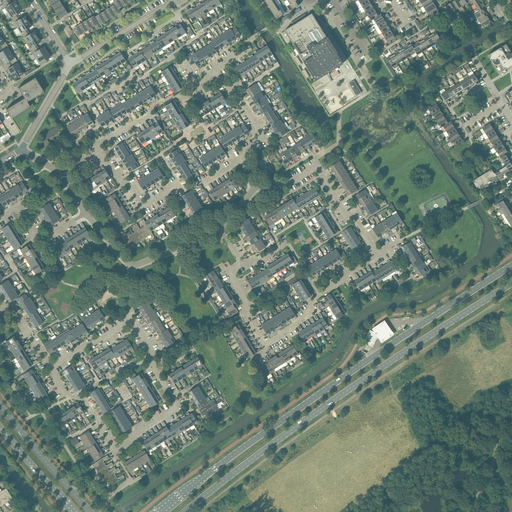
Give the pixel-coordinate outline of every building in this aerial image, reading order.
[(57,0),(51,4),(54,9),(61,4),(58,0),(57,0)] [(118,9),(123,6),(119,0),(116,0),(114,2),(114,3),(116,5),(118,9)] [(205,0),(206,1),(203,3),(209,12),(211,14),(215,12),(213,9),(207,0),(205,0)] [(207,0),(213,9),(217,7),(212,0),(207,0)] [(293,9),(300,5),(296,0),(290,4),(293,9)] [(457,0),(454,0),(452,2),(457,9),(462,6),(459,1),(457,0)] [(483,10),(484,9),(482,7),(485,5),(483,2),(481,4),(478,0),(473,3),(478,12),(483,10)] [(15,1),(9,5),(7,2),(2,5),(7,13),(18,6),(15,1)] [(278,5),(275,1),(268,5),(271,10),(278,5)] [(435,5),(432,1),(423,6),(426,11),(435,5)] [(364,11),(372,7),(369,2),(362,7),(364,11)] [(452,12),(457,9),(452,2),(447,5),(452,12)] [(113,6),(111,8),(115,15),(120,12),(118,9),(116,5),(114,3),(112,4),(113,6)] [(205,14),(209,12),(203,3),(201,4),(200,3),(198,4),(205,14)] [(54,9),(57,13),(64,9),(61,4),(54,9)] [(201,17),(205,14),(198,4),(197,5),(198,6),(195,8),(201,17)] [(280,10),(278,5),(271,10),(273,14),(280,10)] [(426,11),(429,16),(438,10),(435,5),(426,11)] [(447,5),(443,8),(447,15),(452,12),(447,5)] [(15,15),(21,11),(18,6),(7,13),(12,21),(17,17),(15,15)] [(367,16),(375,11),(372,7),(364,11),(367,16)] [(106,11),(110,18),(115,15),(111,8),(106,11)] [(197,19),(201,17),(195,8),(193,10),(192,8),(190,9),(197,19)] [(64,9),(57,13),(61,18),(69,13),(67,11),(66,12),(64,9)] [(192,22),(197,19),(190,9),(189,10),(190,11),(187,13),(192,22)] [(283,15),(280,10),(273,14),(276,19),(283,15)] [(441,15),(438,10),(429,16),(432,20),(441,15)] [(485,13),(483,10),(478,12),(474,15),(477,19),(486,14),(485,12),(485,13)] [(101,14),(105,21),(110,18),(106,11),(101,14)] [(373,19),(378,16),(375,11),(367,16),(370,21),(373,19)] [(284,30),(297,51),(316,81),(338,67),(343,64),(312,13),(307,16),(305,14),(291,23),(292,26),(284,30)] [(96,17),(100,24),(105,21),(101,14),(96,17)] [(378,16),(373,19),(376,24),(383,19),(380,14),(378,16)] [(477,19),(480,24),(489,19),(487,16),(487,15),(486,14),(477,19)] [(17,17),(12,21),(16,28),(27,22),(24,16),(19,20),(17,17)] [(98,24),(93,17),(88,20),(93,27),(98,24)] [(383,19),(376,24),(379,28),(386,24),(383,19)] [(490,22),(489,19),(480,24),(483,29),(492,23),(491,21),(490,22)] [(93,27),(88,20),(84,23),(88,30),(93,27)] [(27,22),(16,28),(21,36),(27,33),(25,30),(30,27),(27,22)] [(88,30),(84,23),(79,26),(83,33),(88,30)] [(175,25),(176,27),(182,35),(186,33),(181,24),(178,26),(177,24),(175,25)] [(386,24),(379,28),(381,33),(389,28),(386,24)] [(83,33),(79,26),(74,29),(78,36),(83,33)] [(238,37),(241,35),(235,26),(231,29),(238,40),(239,39),(238,37)] [(174,40),(178,38),(171,27),(170,28),(171,30),(168,32),(174,40)] [(178,38),(182,35),(176,27),(174,28),(173,27),(171,27),(178,38)] [(389,28),(381,33),(384,38),(392,33),(389,28)] [(238,40),(231,29),(227,32),(234,42),(235,41),(234,39),(236,38),(237,40),(238,40)] [(441,40),(435,31),(433,33),(433,34),(431,35),(436,43),(441,40)] [(27,33),(21,36),(26,44),(37,37),(34,32),(28,35),(27,33)] [(165,32),(163,33),(170,43),(174,40),(168,32),(166,33),(165,32)] [(234,42),(227,32),(223,34),(228,43),(231,41),(232,43),(234,42)] [(166,46),(170,43),(163,33),(162,33),(163,35),(160,37),(166,46)] [(384,38),(389,45),(392,44),(390,41),(395,38),(392,33),(384,38)] [(228,43),(223,34),(219,37),(225,47),(227,46),(226,44),(228,43)] [(159,38),(156,40),(157,41),(163,50),(163,51),(167,48),(166,46),(160,37),(159,35),(158,36),(159,38)] [(428,36),(426,37),(431,46),(436,43),(431,35),(429,37),(428,36)] [(37,37),(26,44),(31,51),(36,48),(34,45),(40,42),(37,37)] [(225,47),(219,37),(215,39),(220,48),(223,46),(224,48),(225,47)] [(422,41),(427,49),(431,46),(426,37),(423,39),(424,40),(422,41)] [(221,50),(220,48),(215,39),(211,42),(216,51),(219,49),(220,51),(221,50)] [(158,52),(163,50),(157,41),(154,43),(153,41),(152,42),(158,52)] [(419,42),(416,43),(422,52),(427,49),(422,41),(419,42)] [(154,55),(158,52),(152,42),(150,43),(151,45),(149,46),(154,55)] [(218,54),(218,53),(216,51),(211,42),(210,42),(211,44),(207,46),(213,55),(215,53),(216,55),(218,54)] [(416,53),(417,55),(422,52),(416,43),(414,45),(412,47),(416,52),(416,53)] [(411,55),(416,53),(416,52),(412,47),(411,44),(408,46),(408,45),(405,46),(411,55)] [(501,72),(509,67),(511,65),(511,53),(506,44),(488,55),(492,62),(499,73),(501,72)] [(0,58),(1,59),(12,52),(7,45),(1,48),(3,51),(0,52),(0,58)] [(145,46),(144,47),(150,58),(154,55),(149,46),(146,48),(145,46)] [(207,46),(203,49),(210,59),(211,58),(210,56),(213,55),(207,46)] [(259,51),(264,60),(268,57),(262,46),(260,47),(261,49),(259,51)] [(273,54),(267,46),(264,47),(263,46),(262,46),(268,57),(273,54)] [(403,49),(401,50),(406,58),(411,55),(405,46),(403,48),(403,49)] [(36,48),(31,51),(35,59),(46,52),(43,47),(38,50),(36,48)] [(146,60),(150,58),(144,47),(142,48),(143,50),(141,51),(146,60)] [(210,59),(203,49),(199,51),(205,60),(207,58),(208,60),(210,59)] [(396,52),(402,61),(406,58),(401,50),(399,51),(396,52)] [(119,54),(116,55),(122,64),(126,61),(121,53),(119,51),(118,52),(119,54)] [(142,63),(146,60),(141,51),(138,53),(137,51),(135,52),(142,63)] [(202,61),(205,60),(199,51),(195,54),(202,64),(203,63),(202,61)] [(256,55),(260,62),(264,60),(259,51),(256,52),(255,51),(254,52),(256,55)] [(11,63),(16,60),(12,52),(1,59),(4,64),(9,61),(11,63)] [(46,52),(35,59),(40,66),(46,63),(44,61),(49,57),(46,52)] [(138,65),(142,63),(135,52),(134,53),(135,55),(133,56),(138,65)] [(394,54),(392,56),(397,64),(402,61),(396,52),(394,54)] [(122,64),(116,55),(115,53),(114,54),(115,56),(112,58),(118,66),(122,64)] [(189,54),(186,55),(191,63),(193,61),(194,61),(196,65),(197,67),(199,66),(198,64),(200,62),(202,64),(195,54),(191,56),(189,54)] [(128,59),(134,68),(138,65),(133,56),(131,55),(130,56),(131,57),(128,59)] [(250,56),(257,66),(261,64),(260,62),(256,55),(253,57),(252,55),(250,56)] [(247,60),(253,69),(257,66),(250,56),(249,57),(250,59),(247,60)] [(397,64),(392,56),(390,57),(389,57),(387,58),(392,67),(397,64)] [(114,69),(118,66),(112,58),(110,59),(108,57),(107,58),(114,69)] [(109,71),(114,69),(107,58),(106,59),(107,61),(104,63),(109,71)] [(10,74),(21,68),(16,60),(11,63),(13,66),(7,69),(10,74)] [(242,61),(249,72),(253,69),(247,60),(245,62),(244,60),(242,61)] [(249,72),(242,61),(241,62),(242,64),(239,65),(238,63),(245,74),(249,72)] [(96,65),(95,66),(97,69),(101,76),(105,74),(99,63),(99,64),(100,65),(97,67),(96,65)] [(100,63),(99,63),(105,74),(107,77),(111,74),(109,71),(104,63),(101,64),(100,63)] [(238,66),(235,68),(241,77),(245,74),(238,63),(237,64),(238,66)] [(161,72),(164,76),(175,69),(174,68),(172,69),(170,66),(161,72)] [(21,68),(10,74),(13,80),(19,76),(20,79),(26,75),(21,68)] [(102,78),(101,76),(97,69),(94,71),(93,69),(91,70),(93,72),(98,81),(102,78)] [(164,76),(167,80),(175,75),(174,72),(176,71),(175,69),(164,76)] [(94,83),(98,81),(93,72),(90,74),(89,72),(87,73),(94,83)] [(90,86),(94,83),(87,73),(86,74),(87,76),(85,77),(90,86)] [(479,83),(476,78),(474,74),(469,77),(474,85),(477,84),(477,85),(479,83)] [(175,75),(167,80),(169,84),(180,78),(179,76),(177,77),(175,75)] [(86,88),(90,86),(85,77),(82,79),(81,77),(79,78),(86,88)] [(464,80),(470,89),(473,87),(472,87),(474,85),(469,77),(464,80)] [(15,104),(6,109),(11,118),(17,115),(16,113),(18,111),(20,113),(28,108),(28,107),(28,108),(26,105),(28,104),(28,105),(28,104),(27,102),(30,100),(40,94),(42,93),(43,92),(39,85),(35,78),(21,86),(18,88),(21,93),(24,98),(25,99),(15,105),(15,104)] [(82,91),(86,88),(79,78),(78,79),(79,81),(76,82),(82,91)] [(169,84),(172,88),(180,83),(179,80),(181,79),(180,78),(169,84)] [(75,83),(72,85),(78,94),(82,91),(76,82),(75,80),(74,81),(75,83)] [(355,80),(349,84),(357,96),(362,93),(355,80)] [(464,80),(460,83),(465,91),(467,90),(468,90),(470,89),(464,80)] [(172,88),(175,93),(183,87),(181,84),(183,83),(182,82),(180,83),(172,88)] [(463,92),(465,91),(460,83),(455,86),(461,95),(463,93),(463,92)] [(247,89),(246,89),(242,92),(243,94),(248,91),(249,93),(258,88),(255,84),(247,89)] [(156,95),(151,86),(146,89),(152,98),(153,99),(155,98),(153,97),(156,95)] [(458,96),(461,95),(455,86),(450,89),(455,97),(458,95),(458,96)] [(249,93),(244,96),(245,98),(250,95),(252,97),(260,92),(258,88),(249,93)] [(152,98),(146,89),(142,91),(149,102),(150,101),(149,99),(152,98)] [(446,91),(451,101),(454,99),(453,98),(455,97),(450,89),(446,91)] [(142,91),(138,94),(144,103),(146,101),(147,103),(149,102),(142,91)] [(226,101),(220,91),(218,92),(219,94),(217,95),(222,104),(226,101)] [(446,91),(441,94),(446,103),(448,101),(449,102),(451,101),(446,91)] [(252,97),(247,101),(248,102),(253,99),(254,101),(263,96),(260,92),(252,97)] [(144,103),(138,94),(134,96),(141,107),(142,106),(141,104),(144,103)] [(218,107),(222,104),(217,95),(214,97),(213,95),(211,96),(218,107)] [(134,96),(130,99),(136,108),(138,106),(139,108),(141,107),(134,96)] [(214,109),(218,107),(211,96),(210,97),(211,99),(208,100),(214,109)] [(254,101),(249,105),(250,106),(255,103),(257,105),(265,100),(263,96),(254,101)] [(136,108),(130,99),(126,102),(133,112),(134,111),(133,109),(136,108)] [(427,107),(432,114),(439,109),(433,99),(431,101),(434,106),(431,107),(430,105),(427,107)] [(165,106),(168,111),(176,105),(175,103),(177,101),(176,100),(165,106)] [(203,101),(210,112),(214,109),(208,100),(206,102),(205,100),(203,101)] [(257,106),(252,109),(253,110),(258,107),(259,109),(268,104),(265,100),(257,105),(257,106)] [(206,114),(210,112),(203,101),(202,102),(203,104),(200,105),(199,104),(206,114)] [(122,104),(121,102),(117,105),(122,114),(123,116),(125,115),(124,113),(126,111),(127,113),(122,104)] [(133,112),(126,102),(122,104),(127,113),(128,115),(130,114),(129,112),(131,110),(132,112),(133,112)] [(201,117),(206,114),(199,104),(198,105),(199,106),(196,108),(201,117)] [(259,110),(254,113),(255,114),(260,111),(262,114),(264,113),(271,108),(268,104),(259,109),(259,110)] [(122,114),(117,105),(113,108),(119,118),(121,117),(120,115),(122,114)] [(168,111),(170,115),(181,108),(180,107),(178,108),(176,105),(168,111)] [(264,118),(275,112),(272,107),(271,108),(264,113),(265,116),(264,117),(264,118)] [(119,118),(113,108),(109,110),(114,119),(117,117),(118,119),(119,118)] [(170,115),(173,119),(181,113),(180,111),(182,110),(181,108),(170,115)] [(442,114),(439,109),(432,114),(435,118),(442,114)] [(114,119),(109,110),(104,113),(111,123),(113,122),(111,121),(114,119)] [(267,122),(277,116),(275,112),(264,118),(265,118),(266,117),(268,120),(266,121),(267,122)] [(111,123),(104,113),(100,115),(107,126),(106,124),(108,122),(110,124),(111,123)] [(173,119),(169,121),(172,125),(175,123),(186,116),(185,115),(183,116),(181,113),(173,119)] [(89,125),(83,117),(82,114),(78,117),(86,130),(87,129),(86,127),(89,125)] [(83,117),(89,125),(91,124),(92,125),(94,124),(87,114),(83,117)] [(442,114),(435,118),(438,123),(445,118),(442,114)] [(107,126),(100,115),(96,118),(102,127),(104,125),(106,127),(107,126)] [(175,123),(178,127),(187,121),(185,119),(187,118),(186,116),(175,123)] [(271,125),(280,120),(277,116),(267,122),(268,124),(270,123),(271,125)] [(86,130),(78,117),(74,119),(75,122),(81,130),(83,129),(84,131),(86,130)] [(158,123),(155,118),(153,119),(156,124),(154,125),(159,134),(163,131),(158,123)] [(448,123),(445,118),(438,123),(441,128),(443,126),(448,123)] [(152,126),(149,128),(155,137),(159,134),(154,125),(150,120),(149,121),(152,126)] [(272,130),(282,124),(280,120),(271,125),(273,128),(271,129),(272,130)] [(180,131),(181,131),(189,126),(191,125),(190,123),(188,124),(187,121),(178,127),(180,131)] [(450,121),(448,123),(443,126),(446,131),(453,126),(450,121)] [(81,130),(75,122),(71,124),(78,135),(79,134),(78,132),(81,130)] [(145,130),(151,139),(155,137),(149,128),(146,123),(145,124),(148,129),(145,130)] [(67,127),(67,128),(72,136),(75,134),(76,136),(78,135),(71,124),(67,127)] [(246,134),(249,132),(244,124),(240,126),(245,135),(246,137),(247,136),(246,134)] [(276,133),(285,128),(282,124),(272,130),(273,132),(275,131),(276,133)] [(493,128),(490,124),(482,128),(485,133),(493,128)] [(144,131),(141,133),(147,142),(151,139),(145,130),(142,125),(141,126),(144,131)] [(57,126),(44,134),(45,136),(44,141),(42,142),(47,150),(52,147),(51,145),(53,144),(51,140),(60,135),(58,133),(60,131),(57,126)] [(245,135),(240,126),(235,129),(242,139),(243,138),(242,137),(245,135)] [(453,126),(446,131),(449,136),(456,131),(453,126)] [(137,135),(142,144),(147,142),(141,133),(138,128),(137,129),(140,134),(137,135)] [(279,138),(288,132),(285,128),(276,133),(275,134),(276,136),(277,135),(279,138)] [(495,133),(493,128),(485,133),(488,138),(495,133)] [(231,131),(237,140),(239,138),(240,140),(242,139),(235,129),(231,131)] [(227,134),(233,143),(235,141),(236,143),(238,142),(237,140),(231,131),(227,134)] [(459,136),(456,131),(449,136),(452,140),(459,136)] [(317,141),(312,133),(307,135),(314,146),(315,145),(314,143),(317,141)] [(495,133),(488,138),(491,142),(498,138),(495,133)] [(227,134),(223,136),(230,147),(231,146),(230,144),(233,143),(227,134)] [(314,146),(307,135),(303,138),(310,148),(309,146),(311,145),(312,147),(314,146)] [(230,147),(223,136),(219,139),(224,148),(227,146),(228,148),(230,147)] [(459,136),(452,140),(455,145),(462,140),(459,136)] [(310,148),(303,138),(299,140),(300,142),(304,149),(307,147),(308,149),(310,148)] [(501,142),(498,138),(491,142),(494,147),(501,142)] [(115,153),(126,146),(123,142),(115,147),(116,150),(115,151),(115,153)] [(304,149),(300,142),(296,145),(301,153),(304,152),(305,154),(307,153),(304,149)] [(504,147),(501,142),(494,147),(497,152),(504,147)] [(225,157),(227,156),(226,154),(220,145),(216,148),(221,157),(224,155),(225,157)] [(301,153),(296,145),(292,147),(298,158),(300,157),(299,155),(301,153)] [(128,150),(126,146),(115,153),(116,153),(117,152),(119,154),(117,155),(118,157),(128,150)] [(298,158),(292,147),(288,150),(293,158),(296,157),(297,159),(298,158)] [(507,152),(504,147),(497,152),(500,157),(505,154),(507,152)] [(216,148),(212,150),(218,161),(220,160),(219,158),(221,157),(216,148)] [(169,158),(170,160),(180,153),(178,149),(169,155),(171,157),(169,158)] [(122,160),(131,154),(128,150),(118,157),(119,158),(121,157),(122,160)] [(218,161),(212,150),(208,153),(213,162),(216,160),(217,162),(218,161)] [(293,158),(288,150),(284,152),(290,163),(292,162),(291,160),(293,158)] [(290,163),(284,152),(279,155),(285,164),(288,162),(289,164),(290,163)] [(172,164),(183,157),(180,153),(170,160),(172,159),(173,161),(171,163),(172,164)] [(213,162),(208,153),(204,155),(210,166),(212,165),(211,163),(213,162)] [(133,158),(131,154),(122,160),(124,162),(122,163),(123,165),(133,158)] [(509,161),(505,154),(500,157),(504,164),(509,161)] [(210,166),(204,155),(199,158),(205,167),(208,165),(209,167),(210,166)] [(175,164),(177,167),(185,162),(183,157),(172,164),(173,165),(175,164)] [(127,168),(136,163),(133,158),(123,165),(124,166),(126,165),(127,168)] [(339,161),(331,166),(332,169),(331,170),(332,172),(342,165),(339,161)] [(511,169),(511,165),(509,161),(504,164),(506,166),(503,168),(506,173),(511,169)] [(177,172),(188,166),(185,162),(177,167),(178,170),(176,171),(177,172)] [(139,167),(136,163),(127,168),(126,169),(127,170),(128,169),(130,172),(139,167)] [(336,175),(345,169),(342,165),(332,172),(333,173),(334,172),(336,175)] [(180,173),(182,175),(190,170),(188,166),(177,172),(178,174),(180,173)] [(110,178),(110,177),(105,170),(104,168),(102,169),(103,171),(101,172),(106,181),(110,178)] [(164,177),(159,168),(154,171),(161,182),(162,181),(161,179),(164,177)] [(502,175),(506,173),(503,168),(494,173),(496,176),(496,178),(497,179),(499,177),(501,180),(503,178),(502,175)] [(337,180),(347,173),(345,169),(336,175),(338,177),(336,178),(337,180)] [(489,176),(492,181),(494,180),(493,180),(496,178),(496,176),(494,173),(491,169),(487,172),(489,176)] [(182,180),(193,174),(190,170),(182,175),(183,178),(181,179),(182,180)] [(161,182),(154,171),(150,174),(156,182),(158,181),(159,182),(161,182)] [(232,177),(230,179),(235,188),(239,185),(234,177),(234,176),(231,171),(229,172),(232,177)] [(102,184),(106,181),(101,172),(98,174),(97,172),(96,173),(102,184)] [(193,174),(182,180),(183,182),(185,181),(187,183),(199,176),(196,172),(193,174)] [(492,181),(489,176),(487,172),(482,175),(487,183),(490,182),(491,182),(492,181)] [(98,186),(102,184),(96,173),(94,174),(95,176),(93,178),(98,186)] [(341,183),(350,177),(347,173),(337,180),(338,181),(339,180),(341,183)] [(156,182),(150,174),(146,176),(153,187),(154,186),(153,184),(156,182)] [(228,180),(226,181),(231,190),(235,188),(230,179),(227,174),(225,175),(228,180)] [(477,178),(483,187),(485,186),(484,185),(487,183),(482,175),(477,178)] [(153,187),(146,176),(142,179),(147,187),(150,186),(151,188),(153,187)] [(231,190),(226,181),(222,177),(221,178),(224,182),(221,184),(227,193),(231,190)] [(342,188),(352,181),(350,177),(341,183),(343,185),(341,187),(342,188)] [(90,191),(94,189),(88,178),(86,179),(87,181),(85,183),(90,191)] [(94,189),(96,192),(100,189),(98,186),(93,178),(90,179),(89,178),(88,178),(94,189)] [(481,188),(483,187),(477,178),(473,181),(478,189),(481,187),(481,188)] [(142,179),(138,181),(143,190),(144,192),(146,191),(145,189),(147,187),(142,179)] [(223,195),(227,193),(221,184),(218,179),(217,180),(220,185),(217,187),(223,195)] [(344,188),(346,191),(355,185),(352,181),(342,188),(343,190),(344,188)] [(22,182),(17,185),(23,193),(24,195),(26,194),(24,192),(27,191),(22,182)] [(216,188),(213,189),(219,198),(223,195),(217,187),(214,182),(213,183),(216,188)] [(219,198),(213,189),(210,184),(209,185),(212,190),(209,192),(214,201),(219,198)] [(13,187),(20,198),(21,197),(20,195),(23,193),(17,185),(13,187)] [(346,195),(347,196),(349,195),(358,190),(355,185),(346,191),(348,194),(346,195)] [(13,187),(9,190),(15,199),(17,197),(19,199),(20,198),(13,187)] [(316,199),(320,197),(315,188),(312,190),(311,188),(309,189),(316,199)] [(306,193),(312,202),(316,199),(309,189),(308,190),(309,192),(306,193)] [(365,189),(364,190),(356,195),(358,198),(356,199),(357,200),(359,199),(367,194),(365,189)] [(5,192),(12,203),(13,202),(12,200),(15,199),(9,190),(5,192)] [(183,196),(181,197),(182,199),(183,197),(185,200),(194,195),(191,190),(183,196)] [(5,192),(1,195),(7,204),(9,202),(10,204),(12,203),(5,192)] [(108,203),(117,198),(122,195),(121,193),(116,196),(114,193),(106,199),(108,203)] [(301,194),(308,204),(312,202),(306,193),(304,195),(303,193),(301,194)] [(298,198),(304,207),(308,204),(301,194),(300,195),(301,197),(298,198)] [(358,203),(359,204),(370,198),(367,194),(359,199),(360,202),(358,203)] [(186,205),(196,199),(194,195),(185,200),(187,203),(185,204),(186,205)] [(298,208),(299,210),(304,207),(298,198),(297,196),(296,197),(297,199),(294,201),(298,208)] [(108,203),(111,207),(120,202),(125,199),(124,197),(119,200),(117,198),(108,203)] [(289,202),(294,210),(298,208),(294,201),(293,199),(292,197),(290,198),(291,200),(289,202)] [(500,209),(508,204),(505,199),(504,200),(502,197),(493,203),(495,206),(497,204),(500,209)] [(362,205),(364,207),(372,202),(370,198),(359,204),(360,206),(362,205)] [(190,208),(199,203),(196,199),(186,205),(187,207),(188,206),(190,208)] [(111,207),(113,211),(122,206),(127,203),(126,201),(121,204),(120,202),(111,207)] [(281,207),(286,215),(290,213),(284,202),(282,203),(283,205),(281,207)] [(284,202),(290,213),(294,210),(289,202),(286,203),(285,202),(284,202)] [(363,211),(364,213),(375,206),(372,202),(364,207),(365,210),(363,211)] [(51,207),(49,203),(40,209),(42,211),(40,213),(41,214),(51,207)] [(191,213),(201,207),(199,203),(190,208),(192,211),(190,212),(191,213)] [(500,209),(503,213),(511,207),(511,206),(509,207),(508,204),(500,209)] [(125,210),(130,207),(129,205),(124,208),(122,206),(113,211),(116,215),(125,210)] [(286,215),(281,207),(280,205),(278,206),(279,208),(277,209),(282,218),(286,215)] [(369,216),(378,210),(375,206),(364,213),(365,214),(367,213),(369,216)] [(43,214),(45,217),(54,212),(51,207),(41,214),(42,216),(43,214)] [(165,210),(171,218),(175,216),(170,207),(167,209),(166,207),(164,208),(165,210)] [(194,214),(195,217),(204,211),(201,207),(191,213),(192,215),(194,214)] [(501,215),(504,219),(511,214),(511,207),(503,213),(501,215)] [(116,215),(118,219),(127,214),(132,211),(131,209),(126,213),(125,210),(116,215)] [(272,210),(278,221),(282,218),(277,209),(274,211),(273,209),(272,210)] [(157,215),(163,224),(167,221),(160,210),(159,211),(160,213),(157,215)] [(167,221),(171,218),(165,210),(163,211),(162,210),(160,210),(167,221)] [(269,214),(274,223),(278,221),(272,210),(270,211),(271,213),(269,214)] [(56,216),(54,212),(45,217),(47,220),(45,221),(46,222),(56,216)] [(274,223),(269,214),(267,212),(266,213),(267,215),(264,217),(270,226),(274,223)] [(315,217),(317,222),(328,215),(327,214),(325,215),(324,212),(315,217)] [(130,218),(135,215),(134,213),(129,217),(127,214),(118,219),(121,224),(130,218)] [(397,213),(393,216),(398,225),(399,226),(401,225),(400,224),(403,222),(397,213)] [(154,215),(152,216),(159,226),(161,229),(165,227),(163,224),(157,215),(155,216),(154,215)] [(328,215),(317,222),(320,226),(329,220),(327,218),(329,217),(328,215)] [(49,223),(50,225),(59,220),(56,216),(46,222),(47,224),(49,223)] [(155,229),(159,226),(152,216),(151,216),(152,218),(149,220),(155,229)] [(389,218),(395,229),(397,228),(396,226),(398,225),(393,216),(389,218)] [(151,231),(155,229),(149,220),(148,218),(147,219),(148,221),(145,222),(151,231)] [(242,228),(250,223),(248,218),(239,224),(237,225),(238,227),(240,226),(242,228)] [(389,218),(385,221),(390,230),(393,228),(394,230),(395,229),(389,218)] [(151,231),(145,222),(143,219),(141,221),(144,226),(142,228),(148,237),(151,235),(151,236),(153,235),(151,231)] [(329,220),(320,226),(322,230),(333,223),(332,222),(330,223),(329,220)] [(381,223),(387,234),(389,233),(388,231),(390,230),(385,221),(381,223)] [(1,229),(4,233),(12,228),(11,225),(13,224),(11,222),(10,224),(9,224),(1,229)] [(85,228),(82,223),(80,224),(83,229),(81,230),(86,239),(90,237),(85,228)] [(242,233),(253,227),(250,223),(242,228),(243,231),(241,232),(242,233)] [(333,223),(322,230),(325,234),(334,229),(332,226),(334,225),(333,223)] [(377,226),(382,235),(384,233),(386,235),(387,234),(381,223),(377,226)] [(145,238),(148,237),(142,228),(140,229),(136,224),(134,225),(144,240),(145,239),(145,238)] [(82,242),(86,239),(81,230),(77,225),(76,226),(79,231),(76,233),(82,242)] [(135,232),(133,234),(139,242),(141,241),(142,241),(144,240),(134,225),(131,227),(135,232)] [(377,226),(372,229),(378,237),(379,239),(381,238),(379,236),(382,235),(377,226)] [(247,236),(255,231),(253,227),(242,233),(243,235),(245,234),(247,236)] [(352,230),(350,227),(341,232),(344,237),(354,230),(354,229),(352,230)] [(4,233),(6,237),(17,231),(16,229),(14,230),(12,228),(4,233)] [(82,242),(76,233),(73,228),(72,229),(75,234),(72,235),(78,244),(82,242)] [(336,233),(338,232),(337,230),(335,231),(334,229),(325,234),(328,238),(336,233)] [(78,244),(72,235),(69,230),(68,231),(71,236),(68,238),(74,247),(78,244)] [(136,244),(139,242),(133,234),(130,235),(127,230),(124,231),(128,237),(133,245),(134,246),(136,245),(136,244)] [(354,230),(344,237),(346,241),(355,235),(354,233),(355,232),(354,230)] [(17,231),(6,237),(9,241),(17,236),(16,233),(18,232),(17,231)] [(247,242),(258,235),(255,231),(247,236),(248,239),(246,240),(247,242)] [(133,245),(128,237),(126,238),(122,232),(119,233),(129,248),(131,247),(130,246),(133,245)] [(74,247),(68,238),(65,233),(64,234),(67,239),(64,241),(65,242),(70,250),(74,247)] [(252,245),(260,239),(258,235),(247,242),(248,243),(250,242),(252,245)] [(357,238),(355,235),(346,241),(349,245),(360,238),(359,237),(357,238)] [(17,236),(9,241),(11,245),(22,239),(21,237),(19,238),(17,236)] [(360,238),(349,245),(351,249),(360,243),(359,241),(360,240),(360,238)] [(22,239),(11,245),(14,250),(23,244),(21,241),(23,240),(22,239)] [(251,248),(252,250),(263,243),(260,239),(252,245),(253,247),(251,248)] [(403,250),(404,252),(414,245),(411,241),(403,246),(404,249),(403,250)] [(61,242),(60,243),(61,245),(66,254),(71,251),(70,250),(65,242),(62,244),(61,242)] [(360,243),(351,249),(354,253),(363,248),(361,245),(363,244),(362,242),(360,243)] [(20,250),(22,254),(31,249),(30,246),(31,245),(30,243),(28,244),(20,250)] [(255,250),(257,253),(266,247),(263,243),(252,250),(253,251),(255,250)] [(56,246),(62,256),(66,254),(61,245),(58,247),(57,245),(56,246)] [(408,255),(417,249),(414,245),(404,252),(404,253),(406,252),(408,255)] [(62,256),(56,246),(54,247),(55,248),(52,250),(58,259),(62,256)] [(22,254),(25,258),(35,252),(35,250),(33,251),(31,249),(22,254)] [(342,258),(336,249),(332,252),(339,262),(340,261),(339,260),(342,258)] [(409,260),(419,253),(417,249),(408,255),(409,257),(408,258),(409,260)] [(25,258),(27,262),(36,257),(35,254),(36,253),(35,252),(25,258)] [(339,262),(332,252),(328,254),(333,263),(336,261),(337,263),(339,262)] [(411,264),(420,259),(422,258),(419,253),(409,260),(410,261),(411,260),(413,263),(411,264)] [(284,254),(283,255),(289,265),(290,267),(294,264),(297,262),(293,255),(290,257),(288,254),(285,255),(284,254)] [(324,257),(330,267),(332,266),(331,265),(333,263),(328,254),(324,257)] [(282,257),(280,259),(285,268),(289,265),(283,255),(281,255),(282,257)] [(30,266),(41,260),(40,258),(38,259),(36,257),(27,262),(30,266)] [(329,268),(330,267),(324,257),(320,259),(325,268),(328,266),(329,268)] [(276,259),(274,260),(281,270),(285,268),(280,259),(277,260),(276,259)] [(323,270),(325,268),(320,259),(316,262),(322,272),(324,271),(323,270)] [(420,259),(411,264),(410,265),(411,267),(412,266),(414,268),(423,263),(420,259)] [(30,266),(33,270),(41,265),(40,262),(41,261),(41,260),(30,266)] [(274,262),(271,264),(277,273),(281,270),(274,260),(273,261),(274,262)] [(398,269),(397,267),(393,260),(390,262),(389,260),(388,261),(394,272),(398,269)] [(394,272),(388,261),(386,262),(387,264),(385,265),(390,274),(394,272)] [(312,264),(317,273),(320,271),(321,273),(322,272),(316,262),(312,264)] [(414,272),(415,273),(425,267),(423,263),(414,268),(416,271),(414,272)] [(273,275),(277,273),(271,264),(269,266),(268,264),(266,265),(267,267),(273,275)] [(312,264),(307,267),(313,276),(316,274),(317,276),(318,275),(317,273),(312,264)] [(33,270),(35,275),(44,269),(46,268),(45,266),(43,267),(41,265),(33,270)] [(386,277),(390,274),(385,265),(382,267),(381,265),(379,266),(386,277)] [(377,280),(372,273),(371,271),(368,266),(367,267),(370,272),(367,274),(373,283),(377,280)] [(382,279),(386,277),(379,266),(378,267),(379,269),(377,270),(382,279)] [(263,269),(264,271),(269,280),(274,277),(273,275),(267,267),(268,268),(266,270),(264,268),(263,269)] [(425,267),(415,273),(416,275),(417,274),(419,276),(423,274),(424,277),(431,273),(429,270),(428,271),(425,267)] [(367,274),(364,269),(362,270),(366,275),(363,276),(368,285),(373,283),(367,274)] [(372,273),(377,280),(378,282),(382,279),(377,270),(375,269),(374,269),(375,271),(372,273)] [(205,276),(207,280),(218,274),(217,272),(215,273),(213,270),(205,276)] [(265,282),(269,280),(264,271),(261,272),(260,271),(259,272),(265,282)] [(368,285),(363,276),(360,271),(358,272),(361,277),(359,279),(364,288),(368,285)] [(258,274),(256,276),(261,285),(265,282),(259,272),(257,272),(258,274)] [(207,280),(210,284),(219,279),(217,276),(219,275),(218,274),(207,280)] [(359,279),(356,274),(354,275),(357,280),(355,281),(360,290),(364,288),(359,279)] [(252,276),(251,277),(257,287),(261,285),(256,276),(253,277),(252,276)] [(253,290),(257,287),(251,277),(249,278),(250,279),(248,281),(253,290)] [(295,289),(305,283),(304,281),(302,282),(301,280),(297,282),(295,278),(288,282),(292,287),(293,287),(295,289)] [(219,279),(210,284),(212,288),(223,282),(222,280),(220,281),(219,279)] [(0,288),(0,290),(10,284),(7,280),(0,284),(0,287),(0,288)] [(223,282),(212,288),(215,293),(217,292),(225,286),(224,287),(222,284),(224,283),(223,282)] [(295,289),(297,293),(306,288),(304,285),(306,284),(305,283),(295,289)] [(2,291),(4,294),(13,288),(10,284),(0,290),(0,291),(0,292),(2,291)] [(227,285),(225,286),(217,292),(219,296),(228,290),(226,288),(228,287),(227,285)] [(4,298),(5,299),(15,292),(13,288),(4,294),(5,296),(4,298)] [(297,293),(300,297),(308,292),(310,291),(309,289),(307,290),(306,288),(297,293)] [(228,290),(219,296),(222,300),(232,293),(231,292),(230,293),(228,290)] [(7,299),(9,302),(18,297),(15,292),(5,299),(6,301),(7,299)] [(302,302),(313,295),(312,293),(310,295),(308,292),(300,297),(302,302)] [(334,295),(333,292),(324,298),(326,302),(335,297),(337,296),(336,294),(334,295)] [(20,303),(29,297),(26,293),(17,298),(19,301),(17,302),(18,304),(20,303)] [(222,300),(224,304),(233,298),(231,296),(233,295),(232,293),(222,300)] [(23,307),(31,301),(29,297),(20,303),(22,305),(20,306),(21,308),(23,307)] [(335,297),(326,302),(329,306),(339,300),(339,298),(337,299),(335,297)] [(224,304),(222,305),(224,309),(227,308),(237,301),(236,300),(235,301),(233,298),(224,304)] [(339,300),(329,306),(331,310),(340,305),(339,302),(340,301),(339,300)] [(23,312),(34,305),(31,301),(23,307),(24,309),(22,310),(23,312)] [(138,311),(139,312),(141,311),(150,306),(147,301),(138,307),(140,310),(138,311)] [(227,312),(230,317),(238,312),(236,308),(238,307),(237,304),(238,303),(237,301),(227,308),(229,311),(227,312)] [(27,315),(36,309),(34,305),(23,312),(24,313),(26,312),(27,315)] [(340,305),(331,310),(334,314),(345,308),(344,306),(342,307),(340,305)] [(142,316),(152,310),(150,306),(141,311),(142,314),(141,315),(142,316)] [(295,319),(296,318),(295,316),(290,307),(286,310),(291,319),(294,317),(295,319)] [(345,308),(334,314),(337,319),(345,313),(344,310),(345,309),(345,308)] [(30,319),(39,313),(36,309),(27,315),(26,316),(27,317),(28,316),(30,319)] [(99,309),(94,312),(101,323),(102,322),(101,320),(104,318),(99,309)] [(146,319),(155,314),(152,310),(142,316),(143,318),(144,317),(146,319)] [(286,310),(282,312),(288,323),(290,322),(289,320),(291,319),(286,310)] [(101,323),(94,312),(90,315),(96,323),(98,322),(99,324),(101,323)] [(286,322),(287,324),(288,323),(282,312),(278,315),(283,324),(286,322)] [(31,324),(41,317),(39,313),(30,319),(32,321),(30,322),(31,324)] [(323,318),(320,313),(318,314),(321,319),(319,320),(324,329),(328,326),(323,318)] [(150,323),(157,318),(155,314),(146,319),(148,322),(146,323),(147,325),(149,323),(150,323)] [(90,315),(86,317),(93,328),(94,327),(93,325),(96,323),(90,315)] [(278,315),(274,317),(280,328),(282,327),(280,325),(283,324),(278,315)] [(324,329),(319,320),(316,315),(314,316),(317,321),(315,323),(320,331),(324,329)] [(34,324),(35,327),(44,322),(41,317),(31,324),(32,325),(34,324)] [(93,328),(86,317),(82,320),(87,329),(90,327),(91,329),(93,328)] [(150,326),(151,328),(153,327),(162,321),(159,317),(157,318),(150,323),(152,325),(150,326)] [(278,327),(279,329),(280,328),(274,317),(269,320),(275,329),(278,327)] [(320,331),(315,323),(312,318),(310,319),(313,324),(311,325),(316,334),(320,331)] [(269,320),(265,323),(271,331),(272,333),(273,332),(272,330),(275,329),(269,320)] [(311,325),(308,320),(306,321),(309,326),(307,328),(312,336),(316,334),(311,325)] [(381,343),(393,335),(383,320),(371,329),(374,332),(374,333),(377,337),(377,338),(381,343)] [(153,332),(164,325),(162,321),(153,327),(154,329),(153,330),(153,332)] [(267,334),(268,336),(269,335),(268,333),(271,331),(265,323),(261,325),(266,334),(267,334)] [(312,336),(307,328),(304,323),(302,324),(305,329),(303,331),(308,339),(312,336)] [(82,324),(77,326),(83,335),(85,333),(86,335),(88,334),(87,332),(82,324)] [(229,330),(232,334),(241,329),(246,326),(245,324),(240,327),(238,324),(229,330)] [(158,335),(167,329),(164,325),(153,332),(154,333),(156,332),(158,335)] [(83,335),(77,326),(73,329),(79,338),(81,336),(82,338),(84,337),(83,335)] [(308,339),(303,331),(299,326),(298,327),(301,332),(298,333),(301,338),(299,340),(303,347),(306,346),(304,342),(308,339)] [(232,334),(235,338),(243,333),(248,330),(247,328),(242,331),(241,329),(232,334)] [(73,329),(69,331),(76,342),(77,341),(76,339),(79,338),(73,329)] [(159,340),(169,333),(167,329),(158,335),(159,337),(158,338),(159,340)] [(68,330),(64,332),(69,341),(70,343),(73,341),(74,343),(76,342),(69,331),(68,330)] [(370,331),(366,338),(363,342),(372,347),(377,339),(377,338),(377,337),(374,333),(374,332),(370,330),(369,330),(370,331)] [(60,335),(65,344),(66,345),(68,344),(67,343),(69,341),(64,332),(60,335)] [(237,342),(246,337),(251,334),(250,332),(245,335),(243,333),(235,338),(237,342)] [(163,343),(172,337),(169,333),(159,340),(159,341),(161,340),(163,343)] [(60,335),(56,337),(62,348),(64,347),(63,345),(65,344),(60,335)] [(5,342),(8,346),(16,340),(17,341),(22,337),(21,336),(16,339),(14,336),(5,342)] [(237,342),(240,346),(249,341),(254,338),(253,336),(248,339),(246,337),(237,342)] [(62,348),(56,337),(52,340),(57,349),(60,347),(61,349),(62,348)] [(172,337),(163,343),(161,344),(162,346),(164,344),(166,347),(174,342),(172,337)] [(123,339),(121,340),(128,351),(132,348),(127,339),(124,341),(123,339)] [(8,346),(10,350),(19,345),(24,342),(23,340),(18,343),(17,341),(16,340),(8,346)] [(52,340),(48,342),(54,353),(56,352),(55,350),(57,349),(52,340)] [(118,345),(124,353),(128,351),(121,340),(120,341),(121,343),(118,345)] [(240,346),(242,350),(251,345),(256,342),(255,340),(250,343),(249,341),(240,346)] [(43,345),(47,351),(49,354),(52,352),(53,354),(54,353),(48,342),(43,345)] [(10,350),(13,354),(22,349),(27,346),(26,344),(21,347),(19,345),(10,350)] [(242,350),(245,355),(254,349),(259,346),(258,344),(253,348),(251,345),(242,350)] [(110,350),(114,357),(115,359),(120,356),(113,345),(112,346),(113,348),(110,350)] [(114,345),(113,345),(120,356),(124,353),(118,345),(116,346),(114,345)] [(289,345),(287,346),(294,357),(298,354),(293,345),(290,347),(289,345)] [(110,360),(114,357),(110,350),(109,348),(108,346),(106,347),(107,349),(105,351),(110,360)] [(284,350),(290,359),(294,357),(287,346),(286,347),(287,349),(284,350)] [(13,354),(15,358),(24,353),(29,350),(28,348),(23,351),(22,349),(13,354)] [(247,359),(248,359),(256,353),(261,350),(260,349),(255,352),(254,349),(245,355),(247,359)] [(281,350),(279,351),(286,362),(290,359),(284,350),(282,352),(281,350)] [(100,352),(106,362),(110,360),(105,351),(102,352),(101,351),(100,352)] [(276,355),(282,364),(286,362),(279,351),(278,352),(279,354),(276,355)] [(15,358),(18,362),(27,357),(32,354),(31,352),(26,355),(24,353),(15,358)] [(99,354),(97,356),(102,365),(104,367),(108,365),(106,362),(100,352),(98,352),(99,354)] [(278,367),(282,364),(276,355),(275,354),(274,355),(275,356),(272,358),(278,367)] [(18,362),(21,366),(29,361),(34,358),(33,356),(28,359),(27,357),(18,362)] [(91,357),(98,367),(102,365),(97,356),(94,357),(93,356),(91,357)] [(271,359),(268,360),(274,369),(278,367),(272,358),(271,356),(270,357),(271,359)] [(94,370),(98,367),(91,357),(90,358),(91,359),(88,361),(94,370)] [(192,358),(193,360),(198,368),(203,366),(197,357),(194,359),(193,357),(192,358)] [(268,363),(265,365),(271,373),(275,371),(274,369),(268,360),(266,357),(265,358),(268,363)] [(32,365),(35,363),(37,362),(36,360),(31,363),(29,361),(21,366),(23,370),(32,365)] [(187,363),(185,365),(190,374),(194,371),(188,360),(186,361),(187,363)] [(189,360),(188,360),(194,371),(198,368),(193,360),(190,361),(189,360)] [(264,366),(261,367),(266,376),(271,373),(265,365),(262,360),(260,361),(264,366)] [(257,370),(262,379),(266,376),(261,367),(258,362),(256,363),(259,368),(257,370)] [(63,375),(64,376),(74,370),(72,365),(63,371),(65,374),(63,375)] [(181,365),(179,366),(186,376),(190,374),(185,365),(182,366),(181,365)] [(179,368),(176,370),(182,379),(186,376),(179,366),(178,366),(179,368)] [(25,379),(34,374),(35,373),(34,371),(33,372),(31,369),(22,375),(25,379)] [(67,377),(68,379),(77,374),(74,370),(64,376),(65,378),(67,377)] [(171,371),(172,372),(178,381),(182,379),(176,370),(174,371),(173,370),(171,371)] [(174,384),(178,381),(172,372),(170,374),(169,372),(167,373),(168,375),(174,384)] [(145,377),(144,375),(142,376),(141,373),(136,376),(134,373),(128,377),(131,381),(133,380),(134,383),(143,378),(145,377)] [(25,379),(27,383),(38,377),(37,375),(35,376),(34,374),(25,379)] [(68,383),(69,384),(80,378),(77,374),(68,379),(70,382),(68,383)] [(27,383),(30,387),(39,382),(37,379),(39,378),(38,377),(27,383)] [(73,387),(82,382),(80,378),(69,384),(70,386),(72,385),(73,387)] [(134,383),(137,387),(147,381),(147,379),(145,380),(143,378),(134,383)] [(148,382),(147,381),(137,387),(139,391),(148,386),(147,383),(148,382)] [(30,387),(32,391),(43,385),(42,383),(40,384),(39,382),(30,387)] [(82,382),(73,387),(75,390),(73,391),(74,393),(76,391),(85,386),(82,382)] [(32,391),(29,393),(32,397),(35,395),(44,390),(42,387),(44,386),(43,385),(32,391)] [(139,391),(142,395),(153,389),(152,387),(150,388),(148,386),(139,391)] [(189,396),(189,397),(200,390),(197,386),(189,392),(190,394),(189,396)] [(90,397),(91,398),(101,391),(99,387),(90,393),(92,395),(90,397)] [(44,390),(35,395),(38,400),(38,399),(40,403),(49,399),(46,394),(45,391),(46,390),(45,389),(44,390)] [(153,390),(153,389),(142,395),(145,399),(153,394),(152,391),(153,390)] [(203,395),(200,390),(189,397),(190,399),(192,397),(194,400),(203,395)] [(104,396),(101,391),(91,398),(92,400),(94,398),(95,401),(104,396)] [(145,399),(147,403),(158,397),(157,395),(155,396),(153,394),(145,399)] [(194,404),(195,405),(205,399),(203,395),(194,400),(195,403),(194,404)] [(104,396),(95,401),(97,404),(95,405),(96,406),(107,400),(104,396)] [(159,398),(158,397),(147,403),(150,408),(159,402),(157,399),(159,398)] [(205,399),(195,405),(195,407),(197,406),(199,408),(210,401),(208,397),(205,399)] [(205,408),(206,410),(215,404),(214,402),(214,401),(213,399),(210,401),(199,408),(198,409),(199,411),(205,408)] [(99,407),(100,409),(109,404),(107,400),(96,406),(97,408),(99,407)] [(79,415),(83,412),(78,403),(78,404),(77,402),(75,403),(76,405),(74,406),(79,415)] [(206,410),(201,413),(202,416),(208,413),(209,415),(218,409),(221,407),(219,403),(216,404),(215,404),(206,410)] [(109,404),(100,409),(99,410),(99,412),(101,411),(103,413),(112,408),(109,404)] [(75,418),(79,415),(74,406),(71,408),(70,406),(69,407),(75,418)] [(110,415),(111,417),(122,410),(119,406),(110,412),(112,414),(110,415)] [(68,410),(66,411),(71,420),(75,418),(69,407),(67,408),(68,410)] [(205,420),(207,423),(222,414),(221,412),(220,412),(218,409),(209,415),(211,417),(205,420)] [(114,417),(115,420),(124,414),(122,410),(111,417),(112,418),(114,417)] [(62,411),(60,412),(67,423),(71,420),(66,411),(63,413),(62,411)] [(67,423),(60,412),(59,413),(60,415),(58,416),(63,425),(67,423)] [(189,415),(188,413),(186,414),(187,416),(193,425),(197,422),(192,413),(189,415)] [(115,424),(116,425),(127,419),(124,414),(115,420),(117,422),(115,424)] [(56,417),(53,419),(59,428),(63,425),(58,416),(56,415),(55,416),(56,417)] [(189,427),(193,425),(187,416),(185,417),(184,416),(182,417),(189,427)] [(180,421),(185,430),(189,427),(182,417),(181,418),(182,419),(180,421)] [(127,419),(116,425),(117,427),(119,425),(120,428),(129,423),(127,419)] [(181,432),(185,430),(180,421),(178,419),(177,420),(178,422),(175,423),(181,432)] [(167,438),(171,436),(167,428),(166,427),(163,422),(161,423),(164,428),(162,429),(167,438)] [(122,431),(120,432),(121,433),(123,432),(132,427),(129,423),(120,428),(122,431)] [(170,424),(177,435),(181,432),(175,423),(173,425),(172,423),(170,424)] [(162,429),(159,424),(157,425),(160,430),(158,432),(163,441),(167,438),(162,429)] [(172,437),(177,435),(170,424),(169,425),(170,427),(167,428),(171,436),(172,437)] [(159,443),(163,441),(158,432),(155,427),(153,428),(156,433),(154,435),(159,443)] [(159,443),(154,435),(151,430),(149,431),(152,436),(150,437),(155,446),(159,443)] [(82,441),(91,435),(95,432),(94,431),(90,434),(88,431),(79,436),(82,441)] [(151,448),(155,446),(150,437),(147,432),(145,433),(148,438),(146,440),(151,448)] [(92,438),(91,435),(82,441),(84,445),(93,439),(98,436),(97,435),(92,438)] [(147,451),(151,448),(146,440),(143,435),(141,436),(144,441),(141,442),(147,451)] [(76,437),(69,441),(72,446),(79,442),(76,437)] [(95,442),(93,439),(84,445),(87,449),(96,443),(101,440),(100,439),(95,442)] [(97,446),(96,443),(87,449),(89,453),(98,447),(103,444),(102,443),(97,446)] [(100,450),(98,447),(89,453),(92,457),(101,452),(106,448),(105,447),(100,450)] [(140,450),(139,451),(145,462),(149,459),(144,450),(141,452),(140,450)] [(102,454),(101,452),(92,457),(95,461),(103,456),(108,452),(107,451),(102,454)] [(145,462),(139,451),(137,452),(138,454),(136,456),(141,464),(145,462)] [(137,467),(141,464),(136,456),(135,454),(133,455),(134,457),(132,458),(137,467)] [(107,455),(92,465),(93,467),(93,466),(95,469),(104,464),(103,461),(108,458),(107,455)] [(132,458),(131,456),(129,457),(130,459),(128,461),(133,469),(137,467),(132,458)] [(129,472),(133,469),(128,461),(125,462),(124,461),(122,462),(129,472)] [(104,464),(95,469),(97,472),(96,472),(98,474),(107,468),(113,465),(111,462),(106,466),(104,464)] [(109,470),(107,468),(98,474),(100,477),(99,477),(100,479),(103,477),(115,469),(114,467),(109,470)] [(105,479),(106,481),(115,476),(114,474),(119,470),(118,468),(115,469),(103,477),(104,479),(105,479)] [(107,485),(109,487),(124,477),(122,475),(117,478),(115,476),(106,481),(108,484),(107,485)] [(7,501),(12,498),(6,488),(1,491),(7,501)]
